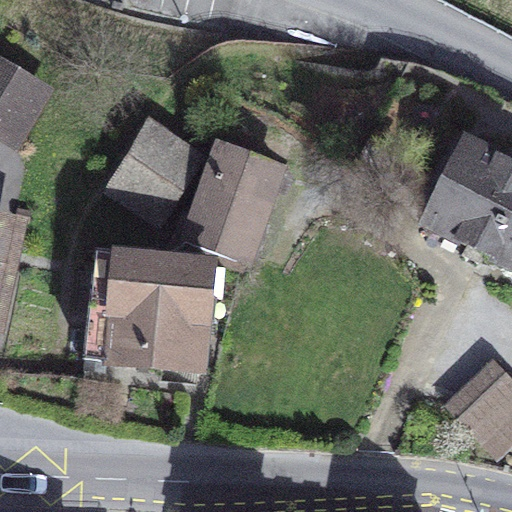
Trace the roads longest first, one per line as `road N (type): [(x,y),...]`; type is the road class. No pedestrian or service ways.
road 1 (tertiary): [(367,480),(0,474)]
road 2 (tertiary): [(369,0),(511,69)]
road 3 (tertiary): [(511,497),(367,480)]
